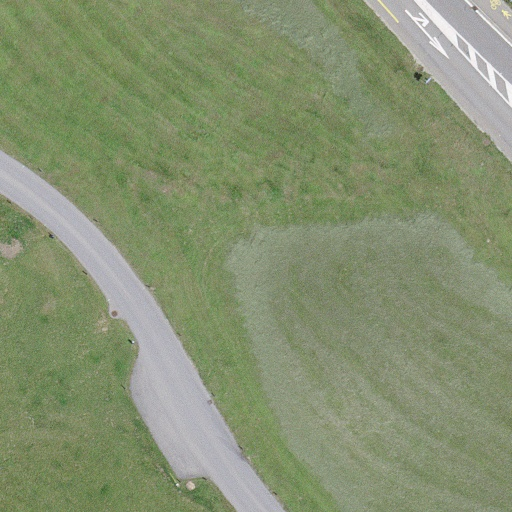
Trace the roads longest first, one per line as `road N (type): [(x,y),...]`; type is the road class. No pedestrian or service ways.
road 1 (track): [(0,175),(102,255),(246,498),(266,511)]
road 2 (secondary): [(418,0),(511,97)]
